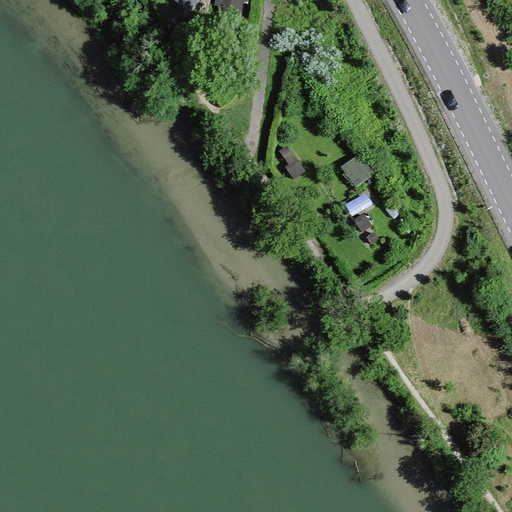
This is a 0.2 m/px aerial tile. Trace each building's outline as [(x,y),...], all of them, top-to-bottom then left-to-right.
[(292,153),(285,145),(278,151),(285,159),(292,153)] [(374,174),(359,154),(341,168),(356,187),(374,174)] [(305,171),(295,159),(284,167),(294,180),(305,171)] [(371,225),(362,213),(353,220),(362,232),(371,225)] [(378,239),(373,232),(366,237),(371,244),(378,239)]
